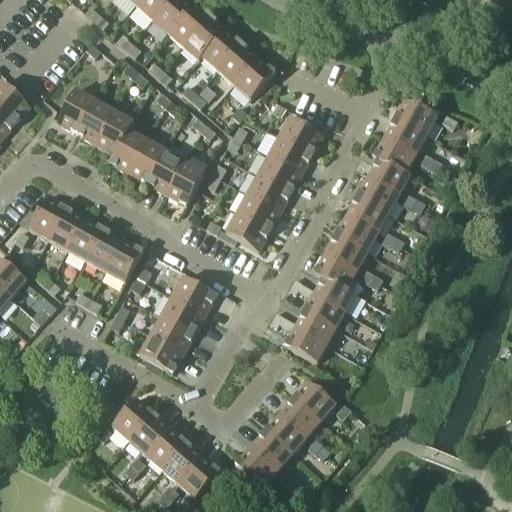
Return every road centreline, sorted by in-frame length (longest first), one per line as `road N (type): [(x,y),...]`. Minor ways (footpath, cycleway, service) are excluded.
road 1 (residential): [(267,306),(31,161),(0,197)]
road 2 (residential): [(267,306),(364,114)]
road 3 (residential): [(192,405),(220,430),(279,368),(236,340)]
road 4 (residential): [(47,324),(192,405)]
road 5 (unclassified): [(511,89),(390,43)]
